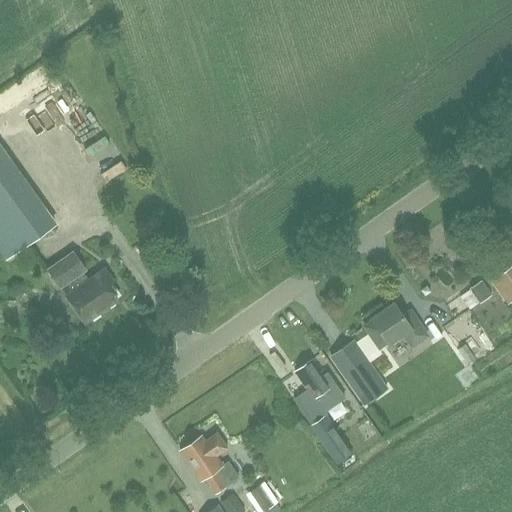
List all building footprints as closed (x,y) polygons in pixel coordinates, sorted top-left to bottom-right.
[(0,250),(6,259),(55,224),(0,147),(0,250)] [(88,280),(82,272),(86,270),(73,252),(47,270),(60,288),(61,287),(66,295),(65,296),(85,324),(118,301),(106,284),(113,280),(104,268),(88,280)] [(508,306),(511,303),(511,268),(511,267),(491,282),(508,306)] [(411,312),(404,317),(395,304),(373,319),(375,321),(366,327),(381,347),(389,342),(391,344),(405,334),(413,346),(428,335),(411,312)] [(447,379),(476,366),(468,347),(480,341),(476,332),(434,352),(447,379)] [(352,341),(331,355),(365,404),(386,389),(352,341)] [(295,401),(312,425),(326,415),(324,412),(344,397),(328,374),(323,377),(312,361),(296,372),(309,391),(295,401)] [(353,454),(326,415),(312,425),(309,427),(336,465),(353,454)] [(227,449),(217,433),(205,441),(202,436),(180,451),(200,481),(204,478),(216,494),(226,487),(214,471),(222,466),(216,457),(227,449)] [(263,498),(279,492),(275,483),(260,489),(263,498)] [(226,511),(243,511),(244,511),(233,496),(221,504),(226,511)]
